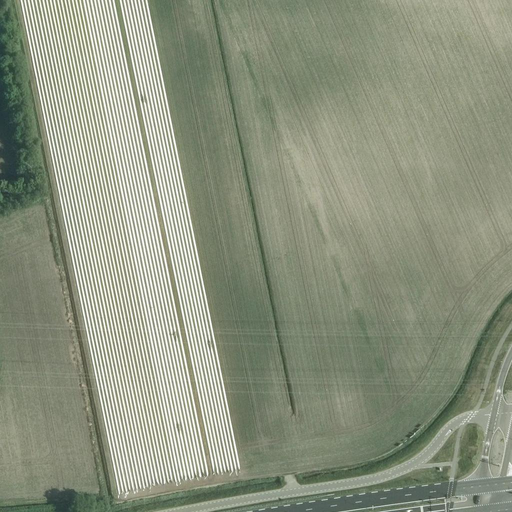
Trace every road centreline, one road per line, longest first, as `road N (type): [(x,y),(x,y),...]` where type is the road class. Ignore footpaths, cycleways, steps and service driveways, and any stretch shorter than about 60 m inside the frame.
road 1 (unclassified): [(493,414),(460,420),(423,458),(381,478),(185,511)]
road 2 (primary): [(479,487),(297,511)]
